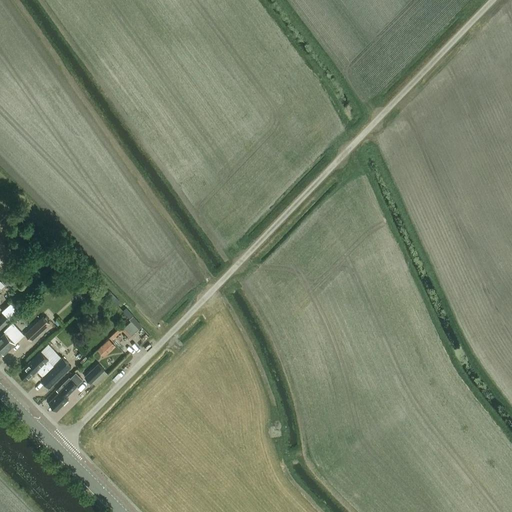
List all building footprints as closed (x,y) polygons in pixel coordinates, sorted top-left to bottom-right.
[(15,286),(17,277),(8,275),(5,284),(15,286)] [(0,330),(11,321),(4,314),(0,318),(0,330)] [(32,341),(50,324),(43,317),(25,334),(32,341)] [(133,335),(142,327),(133,317),(130,320),(132,322),(126,328),(133,335)] [(16,344),(6,333),(0,338),(0,356),(3,354),(4,355),(16,344)] [(115,347),(109,341),(104,346),(110,352),(115,347)] [(44,360),(38,355),(32,361),(31,360),(19,372),(27,380),(33,373),(35,373),(37,371),(43,377),(41,379),(50,387),(71,366),(62,358),(51,369),(43,362),(44,360)] [(104,371),(98,364),(85,377),(91,383),(104,371)] [(78,386),(83,380),(76,373),(70,378),(69,377),(61,385),(63,388),(48,402),(57,411),(69,399),(67,397),(78,386)]
